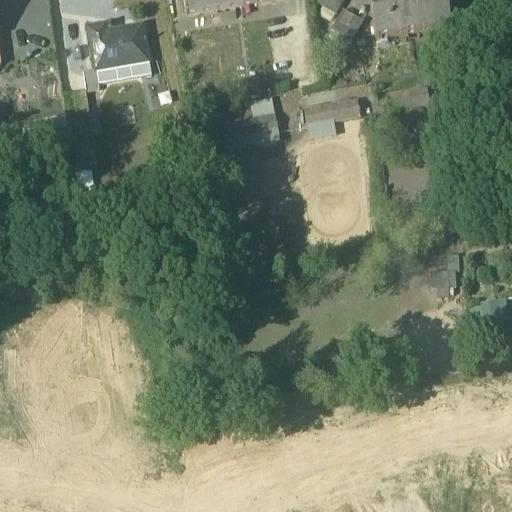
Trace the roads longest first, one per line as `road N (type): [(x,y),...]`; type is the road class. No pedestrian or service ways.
road 1 (unknown): [(211,511),(238,487),(300,457),(376,435),(511,421)]
road 2 (unknown): [(0,472),(94,493),(137,511)]
